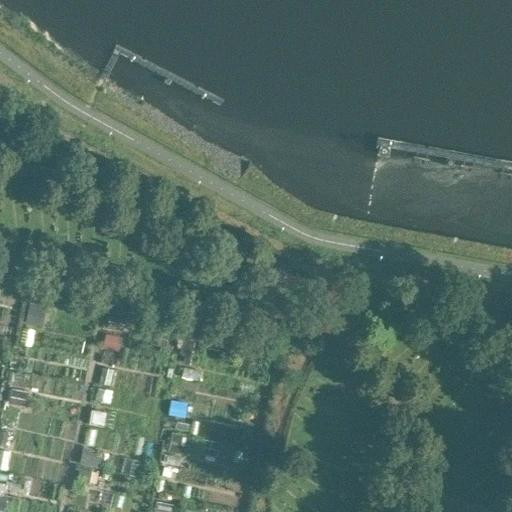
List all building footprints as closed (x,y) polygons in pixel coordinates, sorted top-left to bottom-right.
[(30,301),(25,323),(40,326),(44,304),(30,301)] [(109,316),(107,326),(123,329),(125,319),(109,316)] [(106,334),(103,348),(116,350),(119,337),(106,334)] [(183,339),(180,355),(185,356),(197,358),(200,343),(183,339)] [(6,388),(4,402),(24,406),(27,393),(6,388)] [(172,401),(169,418),(175,419),(176,416),(183,417),(186,404),(172,401)] [(92,410),(89,424),(102,427),(105,413),(92,410)] [(0,430),(0,444),(6,446),(8,433),(0,430)] [(173,434),(169,451),(181,454),(185,436),(173,434)] [(84,447),(80,464),(102,469),(105,457),(91,453),(92,449),(84,447)] [(80,468),(78,481),(89,483),(91,471),(80,468)] [(165,468),(163,476),(171,477),(172,470),(165,468)] [(156,502),(155,511),(160,511),(172,511),(174,505),(156,502)]
